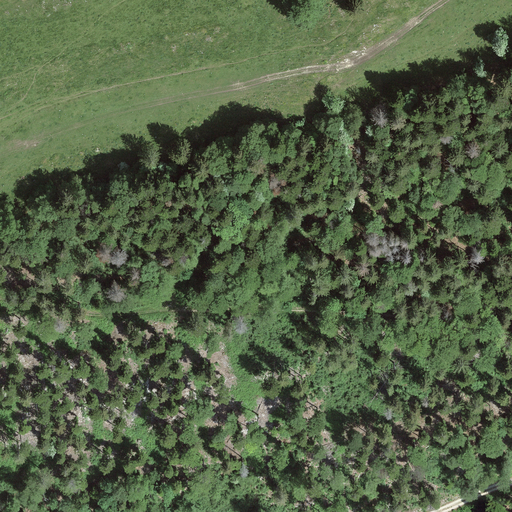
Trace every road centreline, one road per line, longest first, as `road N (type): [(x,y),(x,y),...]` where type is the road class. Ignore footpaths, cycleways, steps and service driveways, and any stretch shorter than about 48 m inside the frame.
road 1 (track): [(0,291),(93,314),(339,310),(511,336)]
road 2 (track): [(0,153),(81,123),(335,67),(374,52),(442,0)]
road 3 (track): [(166,311),(178,286),(217,261),(511,187)]
